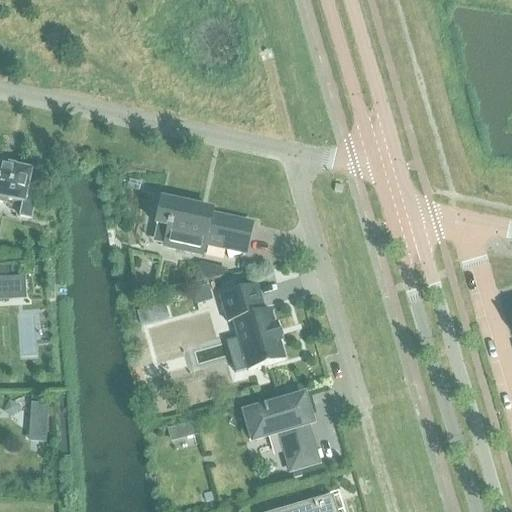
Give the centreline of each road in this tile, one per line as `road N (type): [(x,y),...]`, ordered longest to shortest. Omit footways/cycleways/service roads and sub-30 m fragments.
road 1 (residential): [(302,153),(0,88)]
road 2 (tertiary): [(498,511),(411,221)]
road 3 (tertiary): [(390,226),(475,511)]
road 4 (residential): [(359,407),(298,176),(302,153)]
road 5 (tertiary): [(325,0),(372,159)]
road 6 (tertiary): [(394,159),(348,0)]
road 7 (residential): [(468,220),(511,370)]
